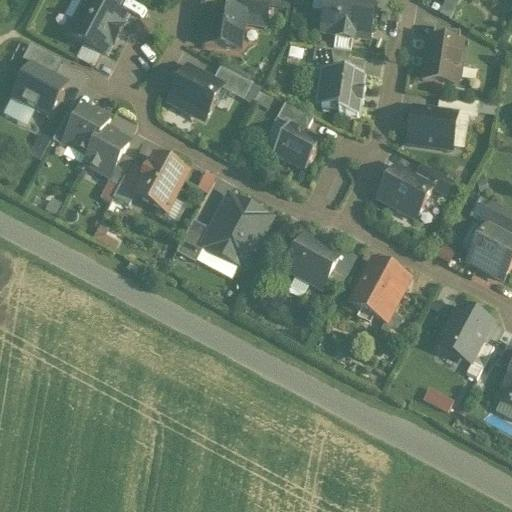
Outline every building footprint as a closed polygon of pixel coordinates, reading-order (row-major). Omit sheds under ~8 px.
[(126,0),(85,0),(85,1),(89,4),(90,3),(117,17),(126,0)] [(270,4),(242,0),(233,0),(231,15),(246,18),(246,19),(267,22),(270,4)] [(351,0),(333,0),(331,17),(326,16),(322,36),(336,38),(335,42),(354,45),(354,41),(370,44),(374,19),(370,18),(372,3),(359,1),(351,0)] [(448,0),(439,19),(450,24),(462,0),(448,0)] [(117,17),(90,3),(89,4),(70,40),(86,48),(102,56),(105,58),(125,21),(117,17)] [(231,15),(209,12),(204,49),(240,54),(246,19),(246,18),(231,15)] [(460,36),(435,32),(433,44),(459,48),(460,36)] [(433,44),(429,43),(423,84),(456,90),(457,87),(460,84),(462,71),(460,68),(463,48),(459,48),(433,44)] [(102,56),(86,48),(78,63),(94,71),(102,56)] [(330,55),(316,53),(313,73),(321,74),(327,75),(330,55)] [(351,58),(330,55),(327,75),(348,78),(351,58)] [(253,88),(221,71),(213,86),(222,91),(221,92),(244,105),(253,88)] [(69,91),(27,72),(10,107),(52,127),(69,91)] [(213,86),(188,73),(171,106),(204,124),(221,92),(222,91),(213,86)] [(327,75),(321,74),(318,96),(324,97),(322,112),(340,115),(340,119),(358,122),(360,109),(363,109),(366,94),(362,94),(364,80),(348,78),(327,75)] [(477,107),(441,102),(438,118),(457,120),(474,123),(477,107)] [(315,121),(286,106),(277,123),(289,130),(290,129),(306,137),(315,121)] [(102,122),(85,112),(78,124),(66,147),(67,148),(90,160),(105,132),(106,133),(111,124),(103,120),(102,122)] [(438,118),(414,114),(409,147),(452,154),(457,120),(438,118)] [(67,119),(53,145),(65,151),(67,148),(66,147),(78,124),(67,119)] [(306,137),(290,129),(289,130),(273,159),(306,177),(323,146),(306,137)] [(105,132),(90,160),(85,169),(109,182),(110,182),(123,160),(129,147),(111,138),(112,136),(106,133),(105,132)] [(123,160),(110,182),(109,182),(108,186),(119,192),(121,189),(133,166),(133,165),(123,160)] [(187,178),(155,161),(148,174),(136,197),(135,199),(163,214),(171,200),(174,202),(187,178)] [(133,166),(121,189),(136,197),(148,174),(133,166)] [(452,186),(423,171),(417,183),(434,192),(433,193),(445,199),(452,186)] [(417,183),(396,172),(379,205),(416,225),(433,193),(434,192),(417,183)] [(273,226),(230,203),(203,253),(246,276),(273,226)] [(511,218),(493,208),(482,229),(487,232),(488,230),(511,243),(511,218)] [(511,243),(488,230),(487,232),(468,267),(503,286),(511,269),(511,243)] [(321,254),(303,245),(287,275),(323,295),(341,261),(322,251),(321,254)] [(409,284),(374,266),(351,308),(386,327),(386,326),(391,317),(409,284)] [(494,330),(461,313),(438,356),(471,374),(494,330)] [(403,324),(391,317),(386,326),(386,327),(381,335),(393,342),(403,324)] [(511,378),(507,380),(509,385),(504,393),(507,395),(503,404),(511,409),(511,378)]
